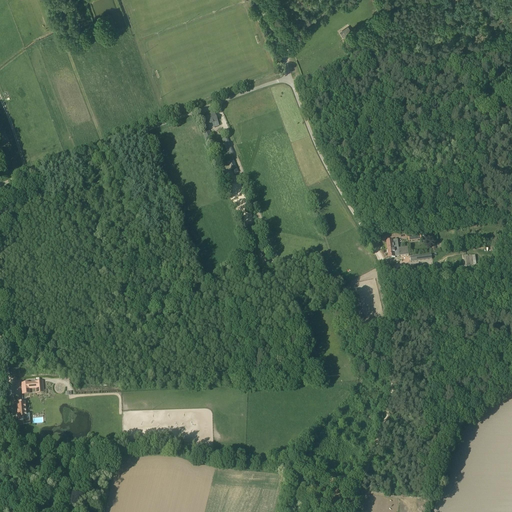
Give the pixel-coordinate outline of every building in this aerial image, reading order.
[(84,19),(82,12),(76,14),(78,21),(84,19)] [(344,37),(351,32),(349,28),(341,34),(344,37)] [(213,124),(215,127),(219,126),(214,115),(203,119),(207,130),(209,129),(208,126),(213,124)] [(0,134),(3,145),(11,143),(7,129),(0,131),(0,134)] [(205,140),(211,138),(209,132),(203,134),(205,140)] [(229,157),(234,154),(227,138),(222,140),(229,157)] [(234,175),(239,173),(233,158),(228,160),(234,175)] [(414,232),(412,232),(411,227),(407,228),(408,233),(409,241),(422,240),(421,232),(414,233),(414,232)] [(399,249),(399,248),(398,240),(387,241),(388,250),(399,249)] [(395,256),(409,255),(408,247),(399,248),(399,249),(388,250),(389,258),(395,257),(395,256)] [(22,395),(27,394),(30,394),(29,390),(35,389),(36,393),(44,393),(43,382),(35,382),(35,383),(29,383),(21,383),(22,395)] [(26,415),(25,408),(25,403),(17,403),(18,421),(23,420),(23,424),(30,424),(29,414),(26,415)]
